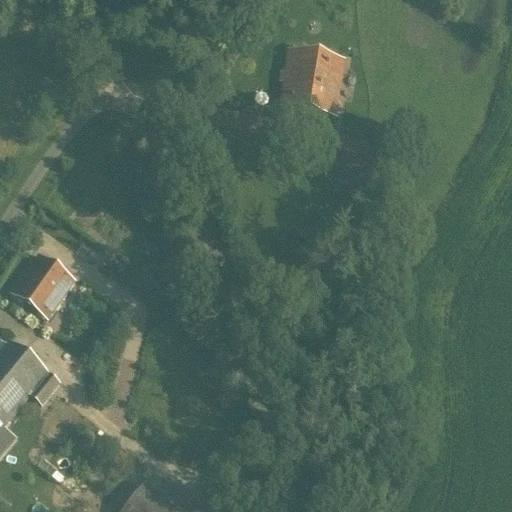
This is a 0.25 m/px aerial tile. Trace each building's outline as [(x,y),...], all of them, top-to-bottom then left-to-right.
[(343,61),(287,52),(279,109),(335,117),(343,61)] [(338,136),(328,168),(324,180),(366,194),(369,186),(380,150),(338,136)] [(46,323),(46,322),(59,304),(75,283),(38,256),(9,296),(46,323)] [(0,434),(29,400),(41,409),(60,386),(10,344),(0,355),(0,434)] [(123,511),(191,511),(151,477),(123,511)]
